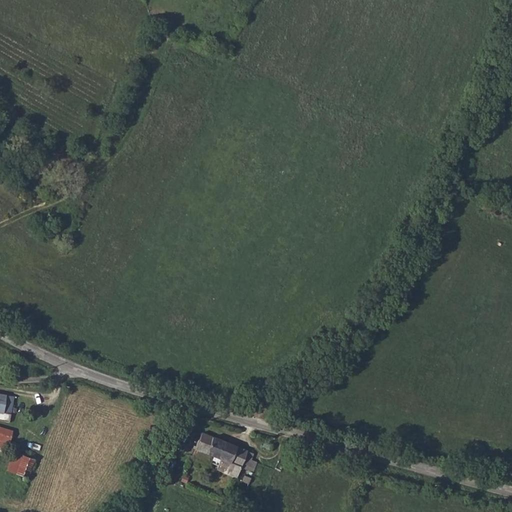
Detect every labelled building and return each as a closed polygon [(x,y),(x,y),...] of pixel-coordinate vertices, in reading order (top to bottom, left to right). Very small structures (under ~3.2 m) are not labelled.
[(10,415),(3,413),(5,394),(0,392),(0,417),(10,420),(10,415)] [(5,394),(3,413),(10,415),(13,395),(5,394)] [(0,426),(0,438),(9,441),(12,430),(0,426)] [(215,468),(236,475),(239,465),(253,469),(256,458),(251,456),(253,450),(200,433),(194,448),(219,457),(215,468)] [(20,454),(14,472),(27,476),(33,459),(20,454)]
